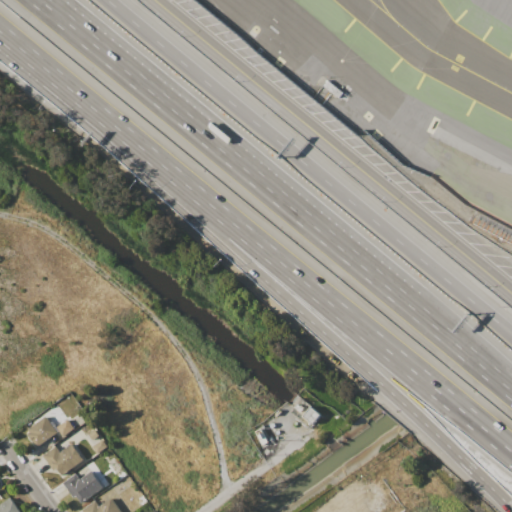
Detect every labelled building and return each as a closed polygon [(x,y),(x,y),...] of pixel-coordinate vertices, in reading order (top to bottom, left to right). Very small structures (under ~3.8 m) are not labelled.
[(320,415),(309,427),(290,410),(300,398),(320,415)] [(45,417),(57,432),(37,448),(25,433),(45,417)] [(59,431),(69,424),(73,429),(62,436),(59,431)] [(44,457),(67,439),(82,459),(58,476),(44,457)] [(92,447),(102,441),(106,446),(96,453),(92,447)] [(63,483),(87,466),(102,487),(78,504),(63,483)] [(83,511),(82,510),(107,493),(120,511),(83,511)] [(0,511),(0,506),(10,499),(20,511),(0,511)]
